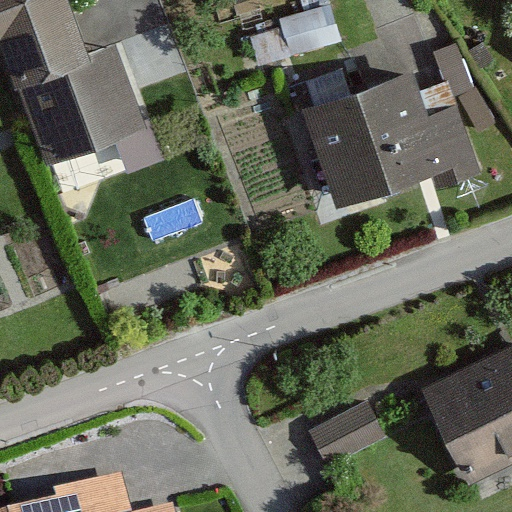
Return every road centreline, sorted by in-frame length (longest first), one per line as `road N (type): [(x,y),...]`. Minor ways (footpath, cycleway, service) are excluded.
road 1 (residential): [(194,358),(511,239)]
road 2 (residential): [(0,428),(194,358)]
road 3 (residential): [(194,358),(273,511)]
